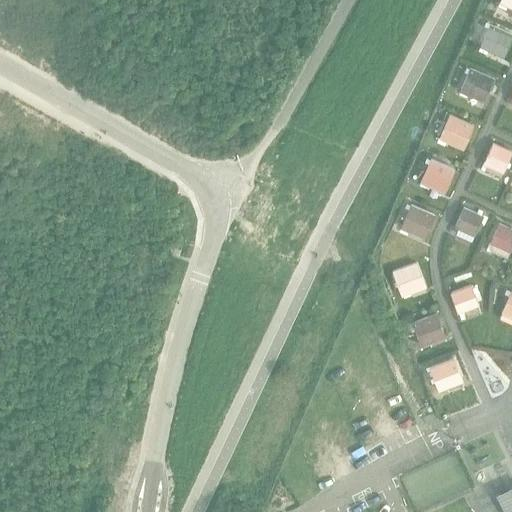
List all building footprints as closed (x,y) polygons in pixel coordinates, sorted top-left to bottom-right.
[(504,57),(511,36),(511,33),(490,25),(481,47),(504,57)] [(484,100),(494,78),(470,68),(461,90),(484,100)] [(466,145),(474,126),(450,115),(442,134),(466,145)] [(503,171),(511,152),(491,143),(483,162),(503,171)] [(444,192),(455,169),(431,159),(421,181),(444,192)] [(425,237),(435,215),(410,204),(401,227),(425,237)] [(474,235),(483,217),(463,207),(454,225),(474,235)] [(510,251),(511,245),(511,230),(498,223),(489,241),(510,251)] [(426,284),(417,262),(393,271),(402,294),(426,284)] [(478,303),(471,285),(450,293),(457,311),(478,303)] [(511,314),(511,291),(510,291),(502,311),(511,314)] [(445,336),(436,313),(412,323),(420,346),(445,336)] [(462,380),(453,358),(428,368),(437,390),(462,380)] [(511,511),(511,487),(496,495),(504,511),(511,511)]
